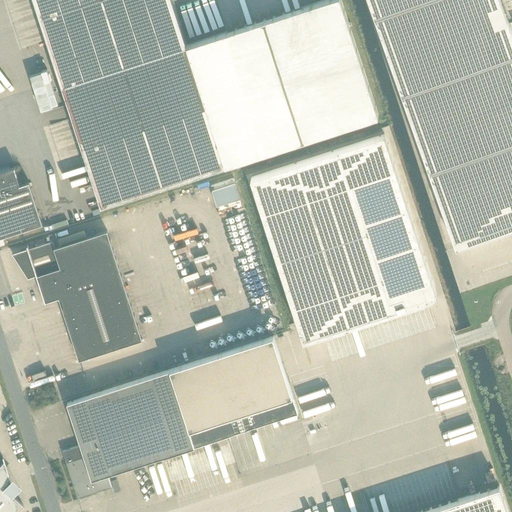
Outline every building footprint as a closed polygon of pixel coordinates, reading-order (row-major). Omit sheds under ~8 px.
[(35,0),(63,84),(102,204),(226,164),(381,114),(344,0),(321,0),(187,44),(172,0),(35,0)] [(369,0),(457,248),(511,228),(511,33),(500,0),(369,0)] [(53,105),(58,103),(47,68),(41,70),(42,72),(30,75),(42,110),(53,106),(53,105)] [(385,134),(254,177),(306,340),(438,297),(385,134)] [(0,237),(43,223),(29,182),(20,185),(14,167),(16,166),(0,170),(0,237)] [(12,253),(28,278),(37,275),(46,302),(46,301),(59,297),(79,359),(142,339),(107,230),(55,247),(53,240),(29,248),(28,245),(27,245),(28,248),(12,253)] [(62,450),(66,462),(78,497),(112,486),(108,474),(298,412),(273,336),(67,402),(81,444),(62,450)] [(238,460),(242,472),(275,461),(271,448),(265,448),(263,441),(259,442),(259,450),(251,450),(250,452),(260,452),(261,454),(253,454),(253,459),(246,459),(245,459),(245,462),(242,461),(239,455),(238,454),(238,460)] [(1,456),(3,460),(0,463),(0,483),(4,487),(9,481),(10,482),(10,481),(2,456),(1,456)] [(4,487),(0,483),(0,511),(16,511),(23,505),(4,487)] [(508,511),(500,485),(416,511),(508,511)]
